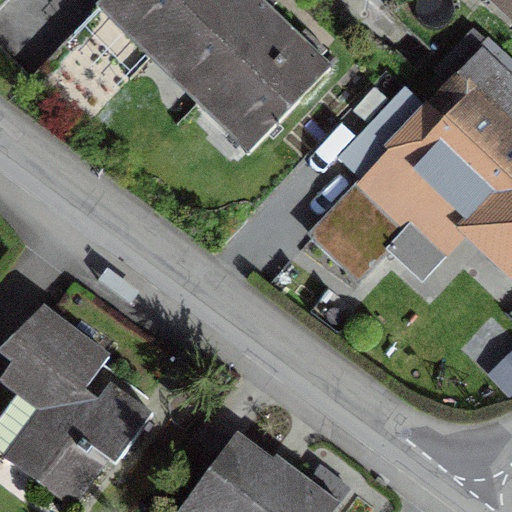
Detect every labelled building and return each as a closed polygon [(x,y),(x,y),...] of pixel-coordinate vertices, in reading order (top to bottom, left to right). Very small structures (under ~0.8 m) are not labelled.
[(107,20),(147,59),(204,0),(106,0),(96,10),(107,20)] [(204,0),(147,59),(197,107),(281,20),(259,0),(204,0)] [(511,0),(478,0),(511,31),(511,0)] [(147,59),(107,20),(94,34),(81,47),(121,86),(147,59)] [(197,107),(248,155),(331,69),(306,44),(281,20),(197,107)] [(121,86),(81,47),(71,57),(62,67),(102,106),(121,86)] [(511,94),(478,62),(309,240),(332,261),(357,285),(410,230),(436,255),(461,228),(511,275),(511,94)] [(102,106),(62,67),(52,78),(41,88),(82,127),(102,106)] [(35,412),(0,457),(71,511),(90,511),(157,425),(100,381),(111,367),(46,317),(4,372),(12,378),(4,388),(35,412)] [(329,511),(235,439),(178,511),(329,511)]
